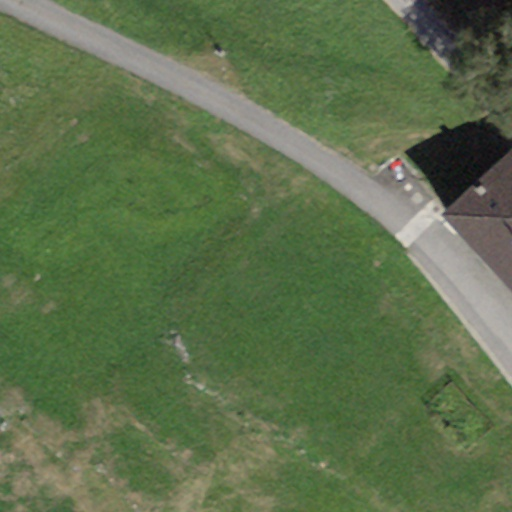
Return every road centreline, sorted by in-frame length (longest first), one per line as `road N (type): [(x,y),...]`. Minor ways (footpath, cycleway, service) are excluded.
road 1 (residential): [(511,365),(379,212),(248,117),(0,1)]
road 2 (residential): [(511,118),(402,0)]
